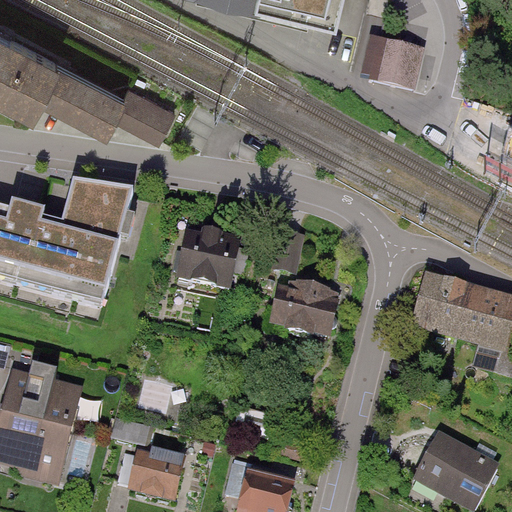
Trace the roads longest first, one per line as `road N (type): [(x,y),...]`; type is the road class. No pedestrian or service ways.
road 1 (residential): [(394,251),(356,207),(322,193),(0,140)]
road 2 (residential): [(394,251),(333,511)]
road 3 (residential): [(511,291),(425,249),(394,251)]
